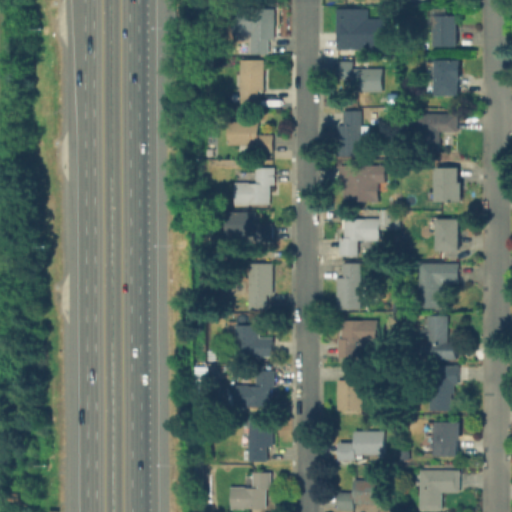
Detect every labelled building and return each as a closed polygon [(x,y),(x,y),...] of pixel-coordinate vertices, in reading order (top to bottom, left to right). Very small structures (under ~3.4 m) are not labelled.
[(339,50),(339,8),(370,8),(371,18),(385,18),(385,42),(385,50),(339,50)] [(253,54),(253,10),(276,10),(276,39),(270,39),(270,54),(253,54)] [(438,46),(438,24),(431,24),(431,16),(461,16),(460,46),(438,46)] [(243,104),(243,60),(266,59),(265,90),(260,90),(259,105),(243,104)] [(440,95),(440,93),(432,93),(432,60),(464,60),(464,80),(462,80),(462,95),(440,95)] [(341,62),(370,62),(370,68),(385,68),(384,91),(354,90),(354,78),(341,78),(341,62)] [(393,105),(392,94),(401,94),(401,105),(393,105)] [(339,154),(339,126),(345,126),(345,111),(364,111),(365,156),(339,154)] [(421,151),(421,114),(459,114),(459,132),(442,132),(442,152),(421,151)] [(231,144),(231,122),(261,122),(261,135),(277,135),(277,152),(259,152),(259,144),(231,144)] [(346,200),(347,183),(342,183),(343,166),(388,165),(389,182),(382,182),(382,202),(346,200)] [(239,204),(239,181),(259,182),(259,167),(277,167),(277,184),(273,184),(273,204),(239,204)] [(440,202),(440,200),(431,200),(431,189),(439,189),(439,167),(463,167),(463,182),(466,182),(466,201),(440,202)] [(211,207),(211,199),(219,199),(219,207),(211,207)] [(392,219),(392,210),(402,210),(402,219),(392,219)] [(227,235),(228,211),(260,212),(260,223),(273,223),(274,226),(274,242),(260,242),(260,235),(227,235)] [(343,255),(343,238),(347,238),(347,218),(383,218),(383,241),(361,240),(361,255),(343,255)] [(441,250),(441,218),(464,219),(463,251),(441,250)] [(423,309),(423,262),(462,263),(462,282),(446,282),(446,289),(443,289),(443,309),(423,309)] [(364,309),(340,309),(340,278),(346,277),(346,263),(364,263),(364,264),(371,264),(371,274),(364,274),(364,309)] [(252,309),(253,264),(276,264),(276,295),(270,295),(270,309),(252,309)] [(431,358),(431,345),(430,345),(430,340),(423,340),(424,329),(425,329),(425,316),(450,317),(449,342),(459,342),(459,359),(431,358)] [(342,356),(342,338),(345,338),(346,321),(381,320),(382,341),(360,341),(361,357),(342,356)] [(239,356),(239,325),(263,325),(263,338),(276,338),(276,357),(239,356)] [(211,361),(211,350),(221,350),(221,361),(211,361)] [(340,410),(341,380),(348,380),(348,365),(366,365),(366,410),(340,410)] [(432,410),(433,365),(461,365),(461,385),(458,385),(457,395),(454,394),(454,411),(432,410)] [(238,407),(238,386),(259,386),(260,371),(278,370),(278,388),(273,388),(273,407),(238,407)] [(252,462),(252,459),(246,459),(246,450),(253,450),(253,416),(276,416),(277,447),(271,447),(271,462),(252,462)] [(439,456),(439,436),(430,436),(431,422),(465,422),(466,440),(462,440),(463,457),(439,456)] [(342,459),(342,443),(358,443),(358,431),(388,432),(388,454),(359,454),(359,460),(342,459)] [(403,459),(403,451),(412,451),(412,460),(403,459)] [(424,509),(424,470),(463,471),(463,493),(446,493),(445,509),(424,509)] [(235,508),(235,488),(255,488),(255,472),(273,473),(273,490),(269,489),(269,508),(235,508)] [(341,510),(341,492),(355,492),(355,480),(386,481),(386,504),(356,503),(356,510),(341,510)] [(211,511),(211,503),(219,503),(219,511),(211,511)]
